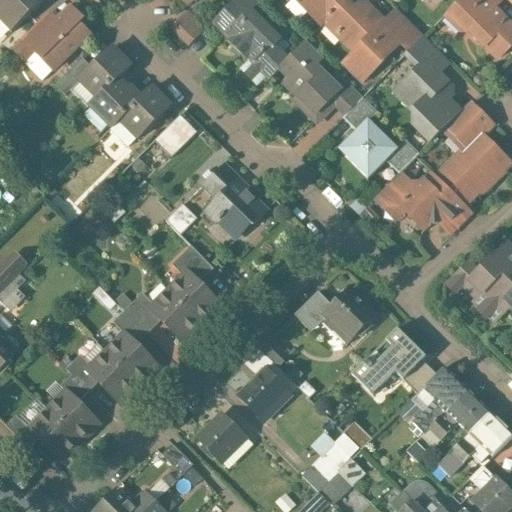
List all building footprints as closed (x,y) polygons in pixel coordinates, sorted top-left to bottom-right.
[(6,0),(4,2),(0,6),(0,23),(11,35),(45,0),(6,0)] [(253,0),(235,0),(212,24),(225,36),(249,12),(250,13),(259,5),(253,0)] [(295,0),(322,27),(346,3),(348,0),(295,0)] [(460,0),(445,16),(460,31),(468,31),(497,60),(511,45),(511,28),(493,9),(501,0),(460,0)] [(354,11),(346,3),(325,23),(355,54),(345,65),(362,82),(395,49),(391,45),(396,40),(398,38),(385,26),(365,6),(359,6),(354,11)] [(46,34),(30,49),(35,54),(53,72),(89,36),(79,26),(82,22),(70,10),(46,34)] [(250,13),(249,12),(225,36),(229,40),(227,42),(247,62),(249,60),(270,80),(285,65),(284,64),(289,60),(289,59),(276,46),(280,43),(250,13)] [(423,38),(397,13),(385,26),(398,38),(396,40),(409,53),(423,38)] [(199,37),(181,18),(170,29),(188,48),(199,37)] [(37,26),(12,51),(25,64),(35,54),(30,49),(46,34),(37,26)] [(448,64),(423,38),(409,53),(406,55),(420,69),(425,63),(437,75),(448,64)] [(305,42),(289,59),(289,60),(284,64),(285,65),(294,74),(284,84),(300,99),(302,97),(310,106),(304,112),(317,124),(329,112),(325,107),(331,102),(329,100),(346,83),(337,74),(329,83),(314,68),(322,59),(305,42)] [(91,69),(79,81),(80,82),(97,99),(98,100),(116,81),(117,82),(123,76),(127,72),(119,63),(121,60),(111,50),(91,69)] [(82,60),(55,87),(65,97),(80,82),(79,81),(91,69),(82,60)] [(437,75),(425,63),(420,69),(404,84),(423,103),(414,112),(414,126),(431,143),(441,133),(460,114),(447,102),(451,97),(451,89),(437,75)] [(123,76),(117,82),(116,81),(98,100),(97,99),(90,106),(113,129),(120,122),(119,121),(138,103),(137,103),(143,97),(123,76)] [(346,83),(329,100),(331,102),(345,116),(362,99),(346,83)] [(156,101),(148,92),(143,97),(137,103),(138,103),(119,121),(120,122),(138,140),(170,108),(159,98),(156,101)] [(345,116),(342,120),(356,133),(368,122),(369,122),(377,114),(362,99),(345,116)] [(494,126),(471,103),(461,114),(483,136),(494,126)] [(511,164),(483,136),(461,114),(460,114),(441,133),(461,153),(436,179),(464,207),(476,195),(484,195),(483,187),(495,176),(501,176),(511,164)] [(368,122),(356,133),(359,137),(354,142),(350,139),(338,151),(368,180),(385,162),(397,150),(396,149),(369,122),(368,122)] [(405,141),(396,149),(397,150),(385,162),(399,176),(400,175),(419,155),(405,141)] [(239,179),(224,165),(201,188),(214,202),(202,214),(214,227),(218,223),(219,224),(222,221),(235,234),(247,222),(252,226),(267,211),(247,191),(245,192),(236,183),(239,179)] [(431,174),(420,185),(411,185),(400,175),(399,176),(373,202),(375,204),(380,199),(390,209),(399,208),(423,233),(430,226),(438,226),(444,232),(467,209),(464,207),(436,179),(431,174)] [(167,221),(181,236),(200,219),(186,204),(167,221)] [(511,246),(511,247),(498,260),(511,273),(511,246)] [(213,271),(190,248),(171,266),(183,278),(187,273),(199,285),(213,271)] [(511,273),(498,260),(494,257),(477,274),(464,287),(477,300),(477,299),(482,294),(503,314),(509,308),(511,310),(511,273)] [(466,264),(445,286),(455,296),(464,287),(477,274),(466,264)] [(6,269),(0,274),(0,293),(15,278),(6,269)] [(199,285),(187,273),(183,278),(168,292),(200,325),(220,306),(199,285)] [(97,295),(113,310),(119,303),(103,288),(97,295)] [(331,308),(320,319),(321,320),(347,346),(375,318),(348,291),(331,308)] [(200,325),(168,292),(153,307),(149,311),(160,323),(181,344),(200,325)] [(318,294),(294,317),(309,332),(321,320),(320,319),(331,308),(318,294)] [(503,314),(482,294),(477,299),(477,300),(472,304),(478,310),(477,311),(486,321),(487,319),(493,325),(503,314)] [(142,295),(123,314),(146,337),(160,323),(149,311),(153,307),(142,295)] [(146,337),(123,314),(113,324),(124,336),(125,335),(136,347),(146,337)] [(351,376),(372,397),(395,374),(403,382),(422,362),(426,359),(397,330),(351,376)] [(5,339),(0,333),(0,372),(16,356),(2,342),(5,339)] [(136,347),(125,335),(124,336),(106,354),(138,386),(157,368),(136,347)] [(288,357),(271,340),(259,351),(277,369),(288,357)] [(91,368),(86,373),(98,384),(119,406),(138,386),(106,354),(91,368)] [(91,368),(80,357),(65,371),(71,377),(88,394),(98,384),(86,373),(91,368)] [(423,390),(437,377),(422,362),(403,382),(417,396),(423,390)] [(437,377),(423,390),(435,402),(446,413),(468,392),(445,369),(437,377)] [(266,372),(240,398),(264,423),(265,422),(261,418),(273,406),(277,410),(290,397),(266,372)] [(88,394),(71,377),(60,388),(65,393),(66,392),(78,404),(88,394)] [(78,404),(66,392),(65,393),(47,411),(79,444),(99,425),(78,404)] [(468,392),(446,413),(457,424),(468,436),(490,414),(468,392)] [(435,402),(418,419),(429,430),(446,413),(435,402)] [(79,444),(47,411),(28,430),(38,441),(60,463),(79,444)] [(367,411),(355,423),(364,432),(376,420),(367,411)] [(429,430),(411,448),(422,459),(457,424),(446,413),(429,430)] [(511,436),(490,414),(468,436),(480,447),(491,459),(511,438),(511,436)] [(222,416),(197,441),(220,465),(221,464),(218,461),(227,453),(230,455),(246,440),(222,416)] [(28,430),(16,418),(5,428),(28,451),(38,441),(28,430)] [(468,436),(446,458),(454,466),(459,460),(463,464),(480,447),(468,436)] [(511,438),(491,459),(482,468),(497,482),(511,466),(511,465),(507,460),(511,454),(511,438)] [(172,446),(162,457),(182,477),(193,467),(172,446)] [(338,474),(321,458),(312,468),(328,484),(338,474)] [(511,466),(497,482),(511,497),(511,466)] [(482,468),(469,480),(483,494),(497,482),(482,468)] [(483,494),(472,505),(479,511),(505,511),(511,506),(511,497),(497,482),(483,494)] [(116,492),(95,511),(136,511),(131,507),(116,492)] [(145,493),(131,507),(136,511),(147,511),(156,504),(145,493)] [(289,511),(295,507),(288,500),(279,508),(282,511),(289,511)] [(421,511),(412,503),(403,511),(421,511)]
